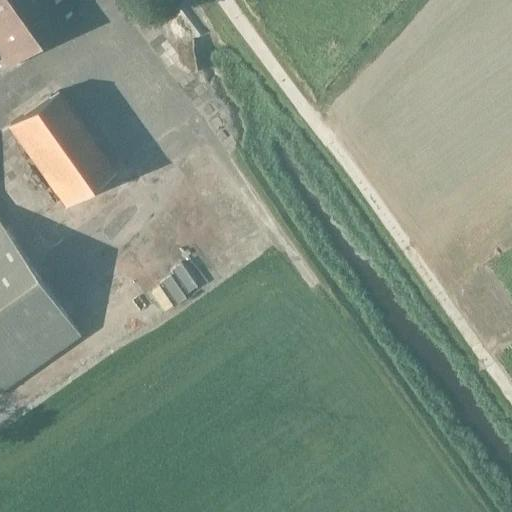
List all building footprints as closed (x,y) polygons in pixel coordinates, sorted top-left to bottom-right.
[(78,16),(66,0),(0,0),(0,60),(4,67),(78,16)] [(9,124),(65,205),(117,168),(60,88),(9,124)] [(0,390),(81,333),(0,218),(0,390)] [(49,270),(55,279),(70,269),(64,260),(49,270)] [(171,268),(188,290),(197,283),(181,261),(171,268)] [(187,296),(185,294),(170,273),(161,280),(177,302),(187,296)]
